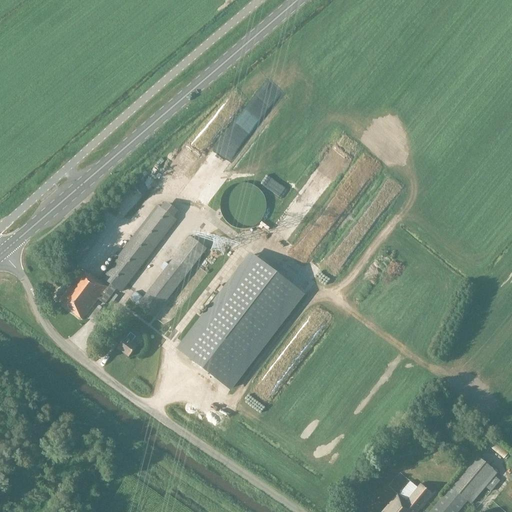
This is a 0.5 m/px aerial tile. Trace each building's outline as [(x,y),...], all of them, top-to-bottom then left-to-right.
[(254,76),(240,89),(245,93),(258,81),(254,76)] [(229,100),(237,107),(244,101),(236,93),(229,100)] [(160,157),(148,171),(159,180),(172,166),(160,157)] [(245,184),(242,184),(240,184),(237,184),(235,185),(232,186),(229,188),(227,190),(224,192),(223,195),(221,198),(220,201),(219,204),(219,207),(219,210),(220,213),(221,215),(222,218),(223,220),(225,222),(227,224),(229,226),(231,228),(234,229),(237,230),(241,230),(244,230),(247,230),(250,229),(253,228),(256,226),(258,224),(260,222),(261,220),(263,218),(264,216),(265,213),(265,210),(265,207),(265,204),(265,201),(264,198),(262,195),(260,192),(258,190),(256,188),(253,186),(250,185),(248,184),(245,184)] [(126,204),(136,208),(140,197),(131,193),(126,204)] [(165,202),(159,209),(157,207),(102,278),(100,282),(90,274),(89,275),(82,271),(58,302),(82,320),(98,299),(101,302),(109,292),(112,287),(120,293),(176,220),(173,217),(177,212),(165,202)] [(64,254),(77,264),(98,238),(85,228),(64,254)] [(163,272),(143,298),(134,292),(129,300),(136,305),(153,318),(206,249),(190,237),(168,265),(164,262),(159,268),(163,272)] [(327,255),(341,267),(352,254),(339,242),(327,255)] [(69,262),(59,255),(56,259),(65,267),(69,262)] [(252,255),(178,351),(228,389),(302,294),(252,255)] [(117,297),(112,293),(105,303),(110,306),(117,297)] [(123,308),(134,316),(139,309),(129,301),(123,308)] [(88,319),(95,324),(104,311),(97,306),(88,319)] [(163,319),(154,321),(156,329),(165,327),(163,319)] [(133,326),(128,322),(122,330),(127,334),(133,326)] [(134,337),(129,333),(126,338),(125,337),(116,348),(128,357),(136,347),(131,342),(134,337)] [(487,446),(503,460),(508,453),(492,439),(487,446)] [(477,456),(429,511),(457,511),(467,501),(471,504),(485,487),(490,492),(493,488),(499,481),(494,477),(497,473),(477,456)] [(404,497),(412,488),(406,483),(398,491),(404,497)] [(416,511),(432,494),(420,484),(406,501),(398,494),(382,511),(416,511)]
